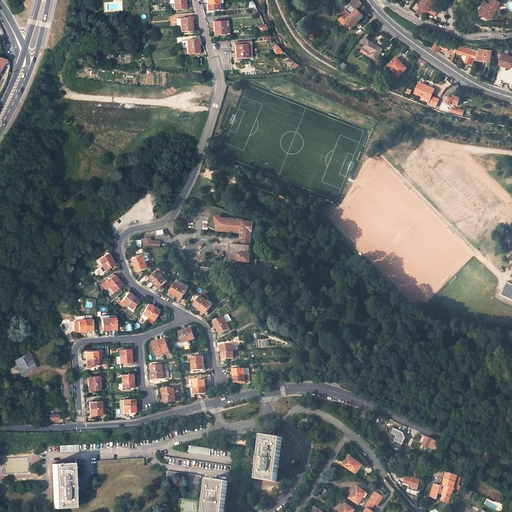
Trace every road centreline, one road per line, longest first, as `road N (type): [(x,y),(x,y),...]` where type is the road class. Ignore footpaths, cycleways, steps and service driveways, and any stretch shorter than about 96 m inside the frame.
road 1 (residential): [(194,0),(217,67),(215,105),(175,210),(159,224),(130,229),(118,248),(136,288),(183,313)]
road 2 (unclassified): [(265,392),(305,387),(344,394),(511,466)]
road 3 (secondary): [(511,96),(434,57),(369,0)]
road 4 (residential): [(139,338),(76,345),(80,426)]
road 5 (residential): [(381,0),(459,35),(511,35)]
road 6 (unclassified): [(80,426),(133,424),(213,402)]
